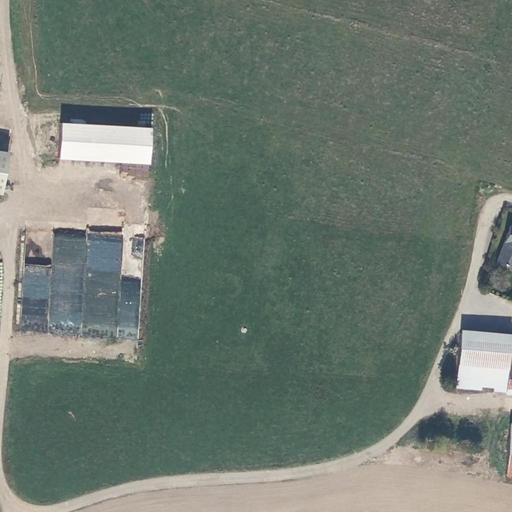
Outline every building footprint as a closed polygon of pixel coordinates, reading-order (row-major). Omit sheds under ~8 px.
[(148,164),(151,127),(60,122),(58,159),(148,164)] [(149,178),(149,164),(121,164),(120,177),(149,178)] [(511,228),(509,228),(495,264),(511,270),(511,228)] [(23,264),(20,328),(118,333),(117,337),(138,338),(140,282),(121,281),(123,232),(86,230),(86,236),(53,235),(52,265),(23,264)] [(511,390),(511,361),(511,362),(511,360),(511,339),(458,332),(454,384),(511,390)] [(511,480),(511,427),(504,427),(503,437),(499,479),(511,480)]
